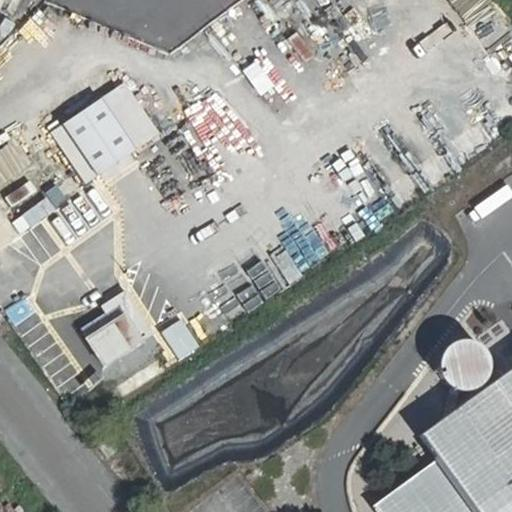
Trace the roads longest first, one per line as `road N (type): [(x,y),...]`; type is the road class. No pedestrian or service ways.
road 1 (unknown): [(0,293),(150,221),(469,27)]
road 2 (unclassified): [(0,388),(98,511)]
